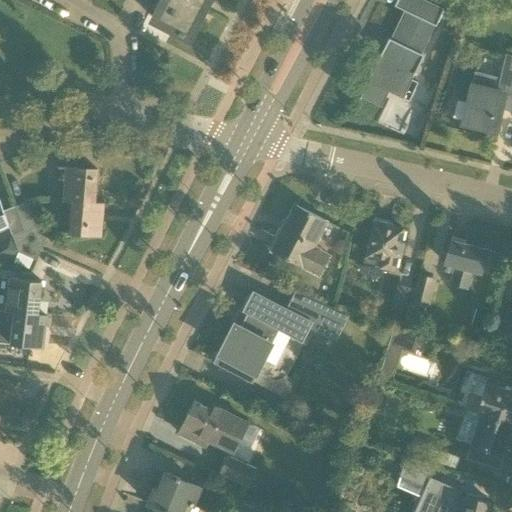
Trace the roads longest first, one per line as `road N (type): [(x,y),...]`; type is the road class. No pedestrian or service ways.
road 1 (secondary): [(68,511),(119,389),(248,141)]
road 2 (residential): [(248,141),(511,203)]
road 3 (residential): [(0,140),(124,121),(248,141)]
road 4 (secondary): [(248,141),(320,0)]
